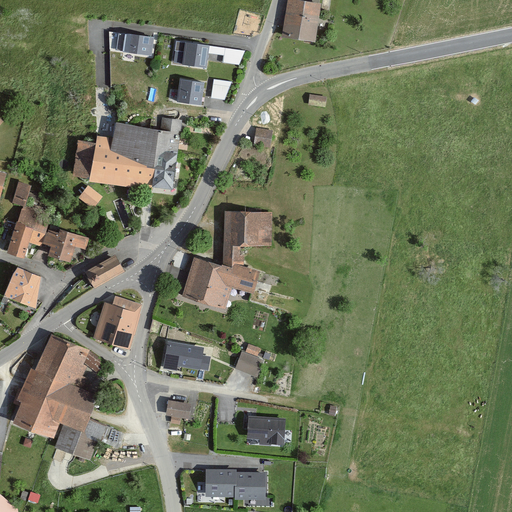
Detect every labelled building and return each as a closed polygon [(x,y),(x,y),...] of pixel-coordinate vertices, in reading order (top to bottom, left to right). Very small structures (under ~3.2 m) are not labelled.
[(320,43),(326,8),(291,1),(285,37),(320,43)] [(157,35),(119,31),(117,51),(155,55),(157,35)] [(209,45),(176,41),(173,65),(206,69),(209,45)] [(228,98),(231,79),(214,77),(211,96),(228,98)] [(208,83),(182,79),(179,103),(204,107),(208,83)] [(326,97),(313,95),(312,106),(324,108),(326,97)] [(80,140),(76,172),(92,174),(91,179),(153,188),(154,183),(172,186),(182,119),(165,117),(163,130),(117,124),(115,139),(97,137),(97,143),(80,140)] [(276,131),(259,129),(257,147),(274,149),(276,131)] [(41,248),(42,246),(47,231),(53,210),(25,202),(31,185),(18,181),(11,202),(21,205),(15,223),(6,251),(26,257),(30,245),(41,248)] [(102,198),(88,187),(81,197),(95,208),(102,198)] [(272,214),(230,213),(230,267),(199,259),(186,299),(228,311),(235,288),(249,292),(256,271),(249,269),(249,246),(272,247),(272,214)] [(56,234),(47,231),(42,246),(49,248),(47,253),(51,255),(50,257),(70,263),(75,248),(85,251),(89,239),(58,229),(56,234)] [(115,256),(87,271),(95,286),(123,270),(115,256)] [(14,272),(6,294),(35,305),(40,275),(19,267),(14,272)] [(131,349),(144,306),(115,297),(113,305),(106,303),(96,339),(131,349)] [(51,335),(34,371),(85,390),(89,379),(84,377),(88,366),(100,374),(108,364),(91,351),(51,335)] [(260,354),(263,347),(250,342),(247,350),(260,354)] [(206,348),(170,343),(167,365),(210,372),(212,359),(205,358),(206,348)] [(256,376),(262,361),(240,353),(234,368),(256,376)] [(102,396),(85,390),(34,371),(28,369),(15,404),(18,405),(12,422),(60,440),(57,448),(93,462),(100,444),(102,445),(110,425),(93,419),(102,396)] [(192,417),(194,403),(172,400),(170,414),(192,417)] [(290,416),(249,414),(248,437),(258,437),(258,444),(273,444),(273,438),(289,439),(290,416)] [(240,468),(207,466),(206,491),(239,492),(240,468)] [(270,469),(240,468),(239,492),(239,494),(269,495),(270,469)] [(0,511),(18,511),(18,496),(0,496),(0,511)]
